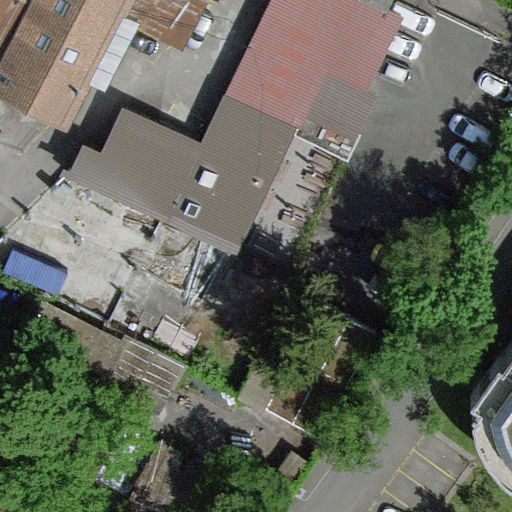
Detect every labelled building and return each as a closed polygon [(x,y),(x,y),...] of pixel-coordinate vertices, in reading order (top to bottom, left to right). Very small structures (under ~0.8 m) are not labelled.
[(0,0),(0,74),(67,108),(124,0),(138,0),(131,15),(182,41),(203,0),(0,0)] [(168,214),(232,248),(290,129),(329,52),(358,67),(388,5),(378,0),(272,0),(204,145),(168,214)] [(402,13),(388,5),(358,67),(329,52),(290,129),(296,131),(310,104),(350,124),(402,13)] [(350,124),(310,104),(296,131),(350,157),(363,130),(350,124)] [(232,248),(168,214),(204,145),(152,118),(131,124),(116,155),(93,142),(73,167),(0,239),(0,266),(111,323),(141,269),(206,303),(232,248)] [(268,407),(322,434),(376,327),(323,300),(268,407)] [(129,365),(163,384),(176,391),(189,366),(135,339),(123,364),(129,365)] [(511,343),(503,356),(499,353),(472,389),(480,394),(473,403),(479,425),(493,436),(488,447),(501,463),(511,470),(511,343)] [(163,384),(129,365),(119,385),(155,402),(163,384)] [(167,511),(178,490),(193,460),(160,444),(129,506),(140,511),(167,511)] [(226,511),(242,484),(193,460),(178,490),(225,511),(226,511)] [(0,471),(0,511),(78,511),(41,498),(45,489),(0,471)]
